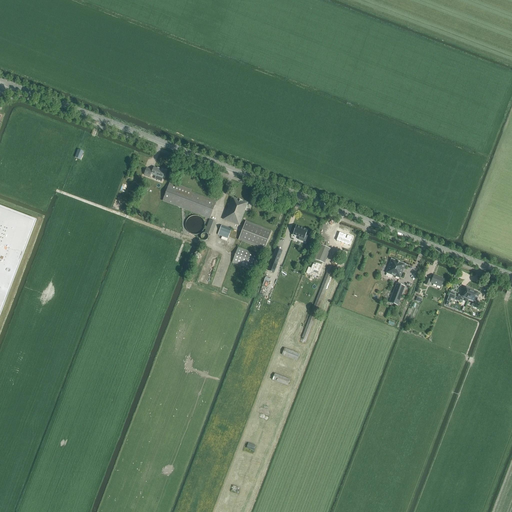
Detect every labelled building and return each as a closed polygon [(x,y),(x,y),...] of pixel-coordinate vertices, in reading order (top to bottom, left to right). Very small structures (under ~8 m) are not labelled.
[(84,152),(79,150),(75,158),(80,160),(84,152)] [(147,168),(144,175),(147,176),(150,178),(151,175),(155,176),(154,179),(161,182),(162,179),(165,172),(154,168),(153,171),(150,169),(147,168)] [(163,201),(209,219),(210,219),(211,217),(216,202),(191,192),(191,190),(170,182),(163,201)] [(248,203),(232,197),(223,220),(239,226),(248,203)] [(0,206),(0,315),(36,220),(0,206)] [(204,227),(205,225),(204,223),(204,221),(203,220),(202,218),(201,217),(199,216),(197,216),(196,215),(194,215),(192,216),(190,216),(189,217),(188,219),(187,220),(186,222),(186,224),(186,226),(186,227),(186,229),(187,231),(189,232),(190,233),(192,234),(194,234),(195,234),(197,234),(199,233),(200,233),(202,231),(203,230),(204,228),(204,227)] [(264,250),(272,232),(246,221),(238,240),(264,250)] [(296,225),(293,235),(299,237),(298,239),(305,242),(308,236),(306,235),(308,230),(307,230),(296,226),(296,225)] [(228,239),(231,230),(221,226),(218,235),(228,239)] [(350,246),(354,238),(340,232),(337,241),(350,246)] [(324,263),(330,249),(320,245),(314,259),(324,263)] [(256,272),(262,257),(238,248),(232,263),(256,272)] [(268,271),(274,273),(283,251),(277,249),(268,271)] [(401,279),(406,265),(392,259),(386,273),(401,279)] [(308,267),(306,273),(309,274),(310,271),(317,274),(321,265),(314,262),(313,264),(311,269),(308,267)] [(337,269),(329,266),(300,341),(305,343),(331,275),(334,276),(337,269)] [(441,287),(444,280),(434,276),(432,281),(428,279),(425,285),(429,286),(430,282),(441,287)] [(398,306),(405,287),(397,284),(390,303),(398,306)] [(464,298),(469,300),(472,291),(472,290),(469,289),(468,290),(465,289),(462,296),(459,295),(457,301),(462,303),(464,298)] [(476,302),(479,294),(476,293),(476,292),(474,291),(473,291),(472,291),(469,300),(474,301),(472,307),(477,309),(479,303),(476,302)] [(284,348),(282,355),(297,361),(300,354),(284,348)] [(275,374),(272,380),(288,386),(290,380),(275,374)] [(232,485),(230,491),(238,494),(240,488),(232,485)]
